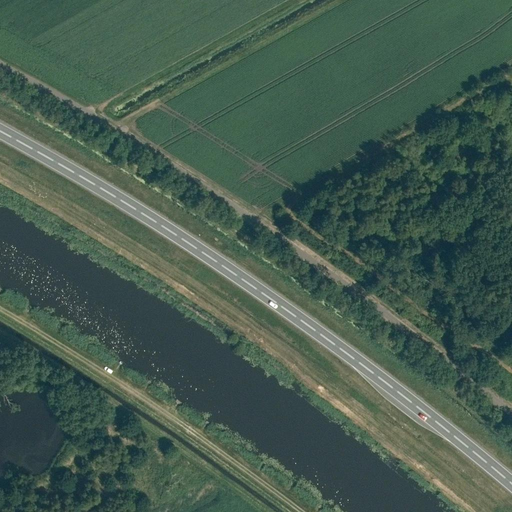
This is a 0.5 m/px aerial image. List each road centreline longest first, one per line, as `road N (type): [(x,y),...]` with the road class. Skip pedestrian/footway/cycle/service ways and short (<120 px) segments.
road 1 (unclassified): [(511,415),(244,208),(0,55)]
road 2 (trunk): [(511,484),(243,279),(0,131)]
road 3 (track): [(0,312),(187,432),(293,511)]
